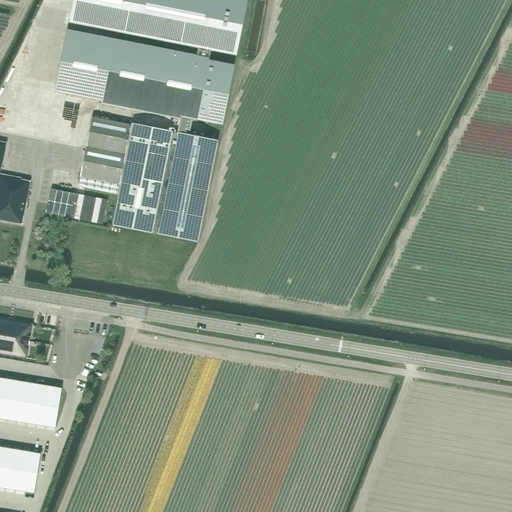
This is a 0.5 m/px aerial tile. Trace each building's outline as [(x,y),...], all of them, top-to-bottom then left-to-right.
[(72,0),(69,20),(128,32),(198,46),(196,57),(208,60),(210,48),(235,53),(245,0),(72,0)] [(221,125),(232,65),(208,60),(196,57),(66,32),(66,33),(55,92),(180,116),(178,126),(178,131),(177,134),(189,136),(189,133),(191,127),(192,119),(206,122),(221,125)] [(43,97),(38,129),(78,135),(83,105),(56,101),(56,105),(53,105),(54,99),(43,97)] [(80,176),(120,184),(160,191),(160,192),(166,162),(172,133),(91,117),(80,176)] [(172,133),(166,162),(160,192),(160,191),(152,231),(198,240),(217,142),(172,133)] [(0,172),(6,143),(0,142),(0,220),(21,224),(30,182),(21,180),(21,178),(0,174),(0,172)] [(152,231),(160,191),(120,184),(113,224),(152,231)] [(75,194),(51,189),(46,213),(70,218),(75,194)] [(107,200),(78,195),(74,219),(103,225),(107,200)] [(0,353),(26,358),(27,353),(28,346),(32,324),(0,319),(0,353)] [(39,360),(38,366),(47,368),(49,362),(39,360)] [(3,379),(0,396),(0,398),(10,400),(13,380),(3,379)] [(13,380),(10,400),(19,402),(23,382),(13,380)] [(23,382),(19,402),(29,403),(33,384),(23,382)] [(33,384),(29,403),(39,405),(42,385),(33,384)] [(42,385),(39,405),(49,407),(52,387),(42,385)] [(52,387),(49,407),(59,408),(62,388),(52,387)] [(0,398),(0,418),(6,420),(10,400),(0,398)] [(10,400),(6,420),(16,421),(19,402),(10,400)] [(19,402),(16,421),(26,423),(29,403),(19,402)] [(29,403),(26,423),(36,425),(39,405),(29,403)] [(39,405),(36,425),(46,426),(49,407),(39,405)] [(49,407),(46,426),(56,428),(59,408),(49,407)] [(2,447),(0,457),(0,467),(8,469),(12,449),(2,447)] [(12,449),(8,469),(18,470),(21,451),(12,449)] [(21,451),(18,470),(28,472),(31,452),(21,451)] [(31,452),(28,472),(38,474),(41,454),(31,452)] [(0,467),(0,487),(5,488),(8,469),(0,467)] [(8,469),(5,488),(15,490),(18,470),(8,469)] [(18,470),(15,490),(25,492),(28,472),(18,470)] [(28,472),(25,492),(35,493),(36,484),(38,474),(28,472)]
